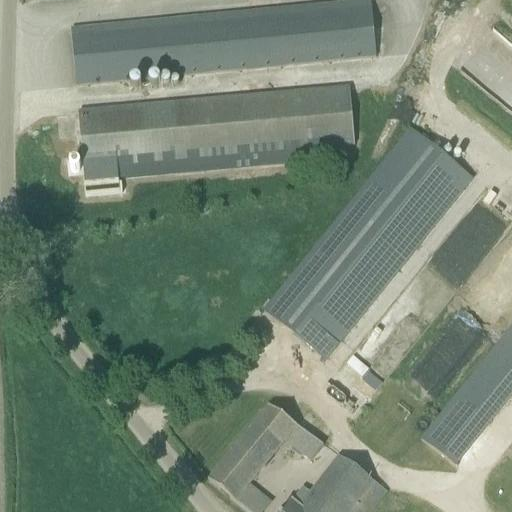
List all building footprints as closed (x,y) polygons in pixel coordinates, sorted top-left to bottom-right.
[(371,3),(71,32),(76,89),(376,60),(371,3)] [(78,116),(83,172),(354,148),(349,92),(78,116)] [(325,363),(415,252),(472,180),(410,130),(354,202),(264,313),(325,363)] [(511,319),(419,443),(455,470),(511,394),(511,319)] [(323,449),(266,407),(210,479),(211,479),(208,483),(235,505),(283,447),(311,465),(323,449)] [(298,510),(300,511),(373,511),(386,495),(338,460),(298,510)]
